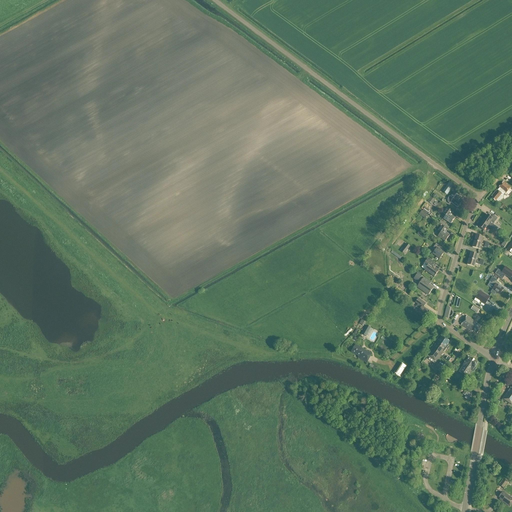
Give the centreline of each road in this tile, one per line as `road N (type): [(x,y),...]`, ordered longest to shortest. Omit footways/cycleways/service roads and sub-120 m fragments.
road 1 (unclassified): [(479,198),(214,0)]
road 2 (unclassified): [(479,198),(438,314),(494,357)]
road 3 (tertiary): [(464,511),(494,357)]
